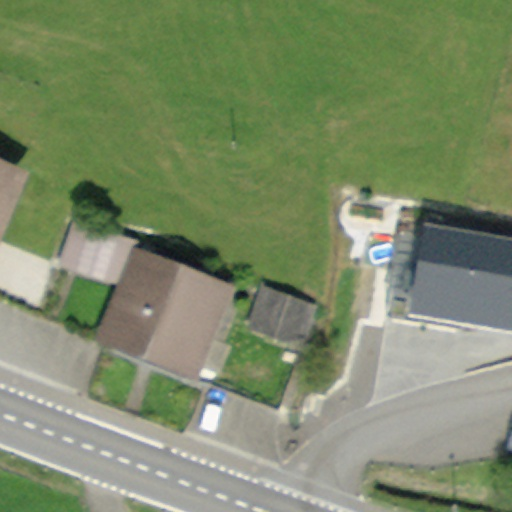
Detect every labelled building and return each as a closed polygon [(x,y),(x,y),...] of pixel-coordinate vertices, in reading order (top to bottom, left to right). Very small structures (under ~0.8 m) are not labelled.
[(0,202),(9,181),(0,177),(0,202)] [(511,238),(426,223),(409,311),(511,330),(511,238)] [(117,259),(65,239),(49,280),(102,300),(117,259)] [(225,308),(126,270),(89,365),(189,403),(225,308)] [(311,324),(256,303),(242,341),(296,362),(311,324)]
